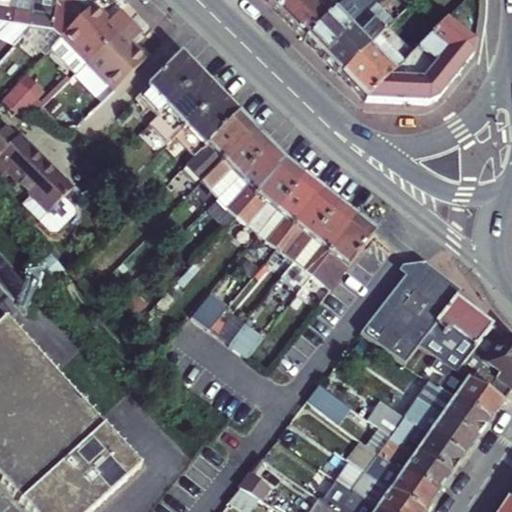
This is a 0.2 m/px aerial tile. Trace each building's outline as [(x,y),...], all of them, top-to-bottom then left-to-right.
[(0,49),(19,53),(32,39),(38,0),(16,0),(11,35),(0,46),(0,49)] [(0,0),(0,46),(11,35),(16,0),(0,0)] [(38,0),(32,39),(54,43),(61,3),(61,0),(38,0)] [(70,8),(73,0),(61,0),(61,3),(54,43),(63,47),(91,20),(80,13),(70,8)] [(90,0),(73,0),(70,8),(80,13),(90,0)] [(112,0),(90,0),(80,13),(91,20),(96,15),(112,0)] [(313,0),(275,0),(265,7),(284,26),(313,0)] [(313,0),(284,26),(302,44),(349,0),(313,0)] [(376,0),(349,0),(302,44),(320,62),(373,13),(370,10),(378,2),(376,0)] [(389,29),(373,13),(320,62),(338,80),(374,44),(389,29)] [(87,72),(131,31),(122,21),(111,32),(96,15),(91,20),(63,47),(52,58),(75,83),(87,72)] [(450,20),(399,70),(363,106),(422,110),(434,106),(473,54),(472,41),(450,20)] [(143,42),(131,31),(87,72),(115,100),(147,68),(132,53),(143,42)] [(374,44),(338,80),(363,106),(399,70),(374,44)] [(157,126),(199,86),(178,63),(136,105),(157,126)] [(0,103),(17,120),(37,99),(19,82),(0,102),(0,103)] [(168,154),(178,144),(217,105),(199,86),(157,126),(149,134),(168,154)] [(217,105),(178,144),(198,164),(238,127),(217,105)] [(201,193),(253,143),(238,127),(198,164),(186,176),(201,193)] [(5,137),(0,142),(0,187),(1,188),(9,180),(33,205),(49,222),(40,231),(51,242),(57,242),(75,225),(75,218),(64,207),(72,199),(21,145),(17,149),(5,137)] [(270,161),(253,143),(201,193),(217,210),(270,161)] [(238,230),(284,176),(270,161),(217,210),(238,230)] [(238,230),(258,248),(304,191),(284,176),(238,230)] [(304,191),(258,248),(278,264),(323,207),(304,191)] [(33,205),(23,214),(40,231),(49,222),(33,205)] [(339,219),(323,207),(278,264),(294,276),(339,219)] [(339,219),(294,276),(314,292),(359,235),(339,219)] [(314,292),(332,306),(376,248),(359,235),(314,292)] [(0,291),(12,304),(26,291),(0,262),(0,291)] [(362,348),(406,378),(420,357),(424,352),(433,359),(436,355),(447,363),(441,372),(447,376),(459,385),(491,338),(415,279),(362,348)] [(212,308),(193,332),(211,346),(230,322),(212,308)] [(7,330),(0,336),(0,488),(21,511),(107,511),(144,479),(7,330)] [(229,359),(249,374),(266,353),(246,338),(229,359)] [(471,394),(474,395),(483,382),(500,394),(491,407),(505,418),(511,407),(511,354),(491,338),(459,385),(471,394)] [(424,352),(420,357),(429,364),(433,359),(424,352)] [(429,364),(441,372),(447,363),(436,355),(433,359),(429,364)] [(474,395),(471,394),(459,385),(447,376),(432,396),(446,405),(458,413),(492,436),(505,418),(491,407),(474,395)] [(446,405),(432,396),(408,432),(467,473),(492,436),(458,413),(446,405)] [(321,400),(308,418),(337,438),(350,421),(321,400)] [(394,452),(454,493),(467,473),(408,432),(387,417),(373,437),(394,452)] [(454,493),(394,452),(382,469),(441,511),(454,493)] [(394,506),(402,511),(440,511),(441,511),(382,469),(369,488),(394,506)] [(402,511),(394,506),(369,488),(353,477),(339,495),(356,507),(362,511),(402,511)] [(254,488),(242,503),(257,511),(269,511),(275,503),(254,488)] [(362,511),(356,507),(339,495),(336,493),(323,511),(362,511)]
